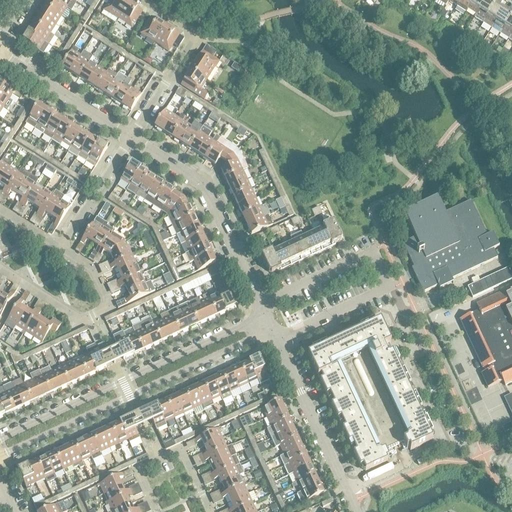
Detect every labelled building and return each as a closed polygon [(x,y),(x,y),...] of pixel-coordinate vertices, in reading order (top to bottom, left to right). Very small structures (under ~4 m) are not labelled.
[(61,17),(66,8),(52,0),(48,0),(45,6),(44,6),(44,7),(61,17)] [(52,0),(66,8),(71,0),(52,0)] [(109,14),(117,19),(128,3),(123,0),(109,0),(103,10),(109,14)] [(460,0),(456,7),(465,13),(468,8),(472,0),(460,0)] [(472,0),(468,8),(476,14),(485,0),(484,0),(472,0)] [(476,14),(473,18),(482,24),(496,0),(491,0),(489,3),(485,0),(476,14)] [(496,0),(482,24),(491,29),(502,11),(497,8),(502,0),(496,0)] [(128,3),(117,19),(125,24),(131,28),(142,11),(128,3)] [(502,11),(491,29),(499,34),(511,14),(511,5),(506,14),(502,11)] [(44,7),(39,15),(55,26),(61,17),(44,7)] [(511,14),(499,34),(508,40),(511,33),(511,14)] [(50,34),(55,26),(39,15),(34,24),(33,23),(33,24),(50,34)] [(154,42),(165,26),(151,17),(140,34),(146,38),(146,37),(154,42)] [(44,43),(50,34),(33,24),(28,33),(44,43)] [(184,38),(165,26),(154,42),(163,47),(162,48),(168,52),(171,47),(176,51),(184,38)] [(44,43),(28,33),(23,41),(22,41),(39,52),(42,54),(48,45),(44,43)] [(184,68),(189,71),(206,81),(214,68),(215,68),(219,62),(212,58),(216,52),(206,45),(193,65),(188,62),(184,68)] [(61,67),(70,73),(80,57),(76,54),(78,50),(74,47),(71,51),(61,67),(61,68),(61,67)] [(85,59),(80,57),(70,73),(78,78),(78,79),(89,62),(91,59),(87,56),(85,59)] [(146,57),(143,61),(149,65),(152,61),(146,57)] [(89,62),(78,79),(79,78),(87,84),(97,68),(89,62)] [(233,62),(230,68),(237,72),(240,67),(233,62)] [(144,70),(153,76),(155,73),(146,67),(144,70)] [(106,73),(97,68),(87,84),(95,89),(106,73)] [(96,89),(104,95),(117,76),(108,70),(106,73),(95,89),(96,90),(96,89)] [(180,85),(197,95),(204,100),(208,94),(200,89),(206,81),(189,71),(180,85)] [(118,73),(117,76),(104,95),(112,100),(126,79),(118,73)] [(113,100),(121,106),(132,89),(127,86),(130,81),(126,79),(112,100),(113,101),(113,100)] [(22,95),(14,91),(0,81),(0,94),(8,99),(11,95),(19,100),(22,95)] [(179,88),(175,94),(184,99),(185,97),(188,93),(179,88)] [(141,95),(132,89),(121,106),(130,111),(129,111),(130,112),(141,95)] [(0,106),(3,108),(7,111),(8,109),(4,107),(8,99),(0,94),(0,106)] [(38,104),(37,104),(25,124),(34,130),(36,126),(46,110),(38,105),(38,104)] [(23,121),(25,118),(29,112),(25,110),(21,108),(15,116),(23,121)] [(36,126),(44,132),(55,115),(46,110),(36,126)] [(155,127),(163,132),(173,116),(164,110),(154,127),(155,127)] [(42,135),(51,140),(63,121),(55,116),(55,115),(44,132),(42,135)] [(163,132),(171,137),(182,121),(173,116),(163,132)] [(72,126),(63,121),(51,140),(60,146),(62,143),(72,126)] [(182,121),(171,137),(171,138),(172,138),(180,143),(191,127),(182,121)] [(62,143),(70,148),(81,132),(72,126),(73,126),(72,126),(62,143)] [(199,132),(191,127),(180,143),(189,148),(188,149),(189,149),(199,132)] [(189,149),(197,154),(208,138),(211,133),(202,128),(199,132),(189,149)] [(81,132),(70,148),(68,152),(76,158),(77,157),(89,137),(81,132)] [(212,141),(208,138),(197,154),(206,159),(220,139),(215,136),(212,141)] [(77,157),(85,162),(98,143),(90,137),(89,137),(77,157)] [(220,158),(225,161),(237,150),(220,139),(206,159),(205,160),(206,160),(215,165),(220,158)] [(94,168),(107,148),(106,148),(98,143),(85,162),(94,168)] [(224,179),(242,171),(247,169),(243,160),(237,150),(225,161),(228,166),(220,169),(225,179),(224,179)] [(0,182),(9,168),(12,164),(5,159),(6,157),(4,156),(0,162),(0,182)] [(120,180),(129,185),(139,169),(131,164),(131,163),(120,180)] [(1,194),(4,196),(20,171),(18,170),(17,172),(9,168),(0,182),(0,184),(5,188),(1,194)] [(21,169),(20,171),(4,196),(7,197),(10,191),(16,195),(29,175),(21,169)] [(129,185),(138,191),(148,174),(139,169),(129,185)] [(247,180),(242,171),(224,179),(225,180),(225,179),(229,188),(247,180)] [(78,174),(77,175),(74,179),(83,185),(87,179),(78,174)] [(142,193),(146,196),(157,180),(148,175),(149,174),(148,174),(138,191),(135,196),(139,199),(142,193)] [(18,205),(21,206),(37,182),(38,180),(29,175),(16,195),(22,199),(18,205)] [(174,191),(165,186),(166,185),(165,185),(157,180),(146,196),(143,201),(167,216),(169,212),(184,200),(173,193),(174,191)] [(233,198),(234,198),(251,190),(247,180),(229,188),(233,197),(233,198)] [(33,206),(44,190),(37,185),(38,183),(37,182),(21,206),(24,208),(28,202),(33,206)] [(71,186),(79,191),(82,187),(73,182),(71,186)] [(35,216),(38,217),(54,193),(53,192),(51,194),(44,190),(33,206),(39,210),(35,216)] [(255,199),(251,190),(234,198),(238,207),(255,199)] [(47,215),(51,217),(61,201),(63,197),(55,192),(54,193),(38,217),(43,221),(47,215)] [(120,199),(111,194),(107,200),(116,206),(119,202),(120,199)] [(451,280),(497,258),(493,250),(499,247),(493,233),(487,236),(470,201),(444,213),(437,197),(403,213),(415,238),(402,244),(417,276),(415,277),(423,293),(438,286),(440,290),(453,283),(451,280)] [(260,208),(255,199),(238,207),(242,216),(260,208)] [(176,236),(198,225),(194,217),(194,216),(193,216),(189,206),(187,207),(184,200),(169,212),(167,216),(176,236)] [(68,205),(61,201),(51,217),(56,221),(53,227),(56,229),(72,204),(70,203),(68,205)] [(127,207),(119,202),(116,206),(125,211),(127,207)] [(125,211),(133,217),(136,213),(127,207),(125,211)] [(242,216),(246,225),(264,217),(260,208),(242,216),(242,217),(242,216)] [(144,218),(136,213),(133,217),(142,222),(144,218)] [(264,217),(246,225),(251,234),(250,235),(272,225),(268,216),(264,217)] [(86,240),(92,243),(105,223),(96,217),(79,244),(83,246),(86,240)] [(323,226),(331,245),(340,241),(341,239),(333,221),(323,226)] [(94,253),(97,255),(113,230),(106,226),(107,224),(105,223),(92,243),(98,247),(94,253)] [(202,234),(198,225),(176,236),(180,245),(185,243),(202,235),(203,235),(203,234),(202,234)] [(323,228),(313,233),(322,252),(329,249),(329,247),(331,245),(323,226),(322,226),(323,228)] [(104,251),(110,255),(123,243),(119,240),(120,238),(112,234),(114,231),(113,230),(97,255),(100,257),(104,251)] [(154,244),(148,232),(142,235),(148,247),(154,244)] [(266,239),(263,233),(252,238),(255,244),(266,239)] [(303,238),(311,255),(314,254),(315,255),(322,252),(313,233),(303,238)] [(202,235),(203,235),(202,235),(185,243),(189,252),(207,244),(202,235)] [(303,238),(292,242),(301,260),(311,255),(303,238)] [(298,261),(301,260),(292,242),(282,247),(291,267),(298,263),(298,261)] [(107,264),(108,267),(135,255),(134,254),(131,255),(127,246),(126,247),(123,243),(110,255),(113,261),(107,264)] [(211,253),(207,244),(189,252),(193,261),(211,253)] [(272,250),(271,250),(280,269),(283,268),(284,270),(291,267),(282,247),(272,252),(272,250)] [(280,269),(271,250),(260,255),(268,273),(271,274),(280,269)] [(215,263),(211,253),(193,261),(198,271),(215,263)] [(116,267),(119,274),(136,266),(132,258),(135,257),(135,255),(108,267),(109,270),(116,267)] [(140,273),(136,266),(119,274),(122,280),(115,283),(117,286),(143,274),(142,272),(140,273)] [(219,273),(216,266),(206,271),(209,278),(219,273)] [(510,267),(467,287),(470,294),(472,298),(511,279),(511,270),(510,267)] [(124,286),(127,292),(145,284),(141,276),(144,275),(143,274),(117,286),(118,289),(124,286)] [(125,305),(152,292),(151,291),(148,292),(145,284),(127,292),(130,298),(124,301),(125,305)] [(227,289),(217,294),(225,311),(234,307),(235,308),(235,307),(227,289)] [(511,290),(509,292),(509,294),(505,296),(504,292),(476,305),(479,311),(459,320),(483,369),(484,368),(485,372),(481,374),(488,388),(502,381),(505,386),(511,382),(511,290)] [(7,298),(1,295),(0,296),(0,316),(14,294),(11,292),(7,298)] [(217,294),(208,298),(216,316),(217,316),(216,316),(225,311),(217,294)] [(204,300),(199,302),(207,320),(216,316),(208,298),(206,295),(202,297),(204,300)] [(8,322),(16,327),(26,310),(20,307),(24,301),(21,299),(5,323),(7,324),(8,322)] [(188,303),(197,325),(198,325),(198,324),(207,320),(199,302),(197,299),(188,303)] [(188,303),(178,307),(188,329),(197,325),(188,303)] [(179,333),(188,329),(178,307),(169,312),(179,333),(179,334),(180,333),(179,333)] [(21,334),(23,335),(38,310),(36,308),(32,314),(26,310),(16,327),(23,331),(21,334)] [(41,312),(38,310),(23,335),(24,335),(26,333),(33,337),(43,321),(37,318),(41,312)] [(160,316),(162,320),(170,337),(179,333),(169,312),(160,316)] [(43,321),(33,337),(42,343),(49,332),(54,335),(61,324),(53,319),(49,325),(43,321)] [(161,341),(170,337),(162,320),(152,324),(161,342),(161,341)] [(433,437),(432,434),(395,354),(395,353),(394,353),(393,353),(391,354),(386,345),(390,343),(380,321),(374,324),(373,321),(365,324),(359,328),(360,330),(327,346),(325,343),(311,350),(312,353),(307,355),(317,377),(318,377),(320,381),(319,382),(359,468),(362,466),(365,472),(387,461),(386,459),(388,458),(384,450),(402,441),(406,449),(409,448),(410,451),(432,440),(433,440),(433,439),(434,438),(434,437),(433,437)] [(152,324),(143,328),(151,346),(161,342),(152,324)] [(143,328),(134,333),(142,350),(142,351),(143,350),(151,346),(143,328)] [(134,333),(125,337),(133,355),(142,350),(134,333)] [(123,359),(123,360),(124,359),(133,355),(125,337),(115,342),(118,348),(120,354),(112,358),(114,363),(123,359)] [(106,367),(114,363),(112,358),(103,362),(98,350),(96,347),(95,345),(85,349),(88,354),(96,372),(105,368),(106,368),(106,367)] [(88,354),(78,359),(87,377),(87,376),(96,372),(88,354)] [(257,379),(267,375),(258,357),(258,358),(249,362),(257,379)] [(86,377),(87,377),(78,359),(69,363),(77,380),(86,376),(86,377)] [(239,366),(248,384),(257,379),(249,362),(240,366),(239,366)] [(69,363),(60,367),(68,385),(69,385),(68,385),(77,380),(69,363)] [(239,366),(230,371),(239,388),(248,384),(239,366)] [(68,385),(60,367),(51,372),(59,389),(68,385)] [(43,371),(40,373),(50,394),(50,393),(59,389),(51,372),(45,374),(43,371)] [(221,374),(221,375),(229,392),(239,388),(230,371),(222,375),(221,374)] [(32,380),(40,398),(49,393),(50,394),(40,373),(37,374),(38,377),(32,380)] [(221,375),(212,379),(220,397),(222,401),(232,397),(229,392),(221,375)] [(12,384),(14,389),(22,406),(31,402),(31,403),(31,402),(23,384),(21,379),(12,384)] [(203,383),(211,401),(220,397),(212,379),(203,383)] [(32,380),(23,384),(31,402),(32,402),(40,398),(32,380)] [(202,405),(211,401),(203,383),(202,383),(203,384),(194,388),(202,405)] [(0,388),(0,407),(4,415),(12,411),(13,411),(5,393),(2,388),(0,388)] [(184,392),(193,410),(202,405),(194,388),(185,392),(184,392)] [(14,389),(5,393),(13,411),(13,410),(22,406),(14,389)] [(184,392),(175,397),(183,414),(193,410),(184,392)] [(165,401),(166,401),(174,418),(183,414),(175,397),(166,401),(166,400),(165,401)] [(280,400),(262,408),(267,418),(284,410),(280,401),(281,401),(280,400)] [(174,418),(166,401),(156,405),(165,423),(174,418)] [(147,410),(138,414),(141,420),(150,416),(155,427),(165,423),(156,405),(148,409),(147,409),(146,409),(147,410)] [(267,418),(271,427),(289,419),(284,410),(267,418)] [(129,418),(128,418),(129,418),(120,423),(128,440),(129,443),(139,439),(135,429),(132,424),(141,420),(138,414),(129,418)] [(289,419),(271,427),(266,429),(271,439),(275,437),(293,428),(289,419)] [(236,421),(231,423),(235,433),(241,430),(236,421)] [(128,440),(120,423),(111,427),(110,426),(110,427),(119,444),(128,440)] [(121,450),(119,444),(110,427),(101,431),(109,449),(114,446),(117,452),(121,450)] [(201,441),(204,447),(222,439),(218,431),(221,430),(220,428),(193,441),(195,444),(201,441)] [(280,446),(298,438),(298,437),(297,437),(293,428),(275,437),(280,446)] [(92,435),(100,453),(109,449),(101,431),(92,435)] [(102,457),(100,453),(92,435),(91,435),(92,436),(83,440),(91,457),(92,461),(102,457)] [(172,438),(162,443),(166,450),(175,446),(174,442),(172,438)] [(280,446),(284,455),(302,447),(298,438),(280,446)] [(225,447),(222,439),(204,447),(207,453),(201,456),(202,459),(229,447),(228,446),(225,447)] [(81,462),(91,457),(83,440),(74,444),(81,462)] [(81,462),(74,444),(73,444),(64,448),(72,466),(73,469),(78,466),(79,469),(84,467),(81,462)] [(231,445),(229,447),(202,459),(204,462),(207,461),(210,467),(231,458),(236,455),(232,448),(235,446),(234,444),(231,446),(231,445)] [(288,464),(306,456),(307,456),(306,456),(302,447),(284,455),(288,464)] [(67,468),(72,466),(64,448),(55,453),(55,452),(54,452),(54,453),(63,470),(64,474),(68,472),(67,468)] [(254,458),(249,449),(244,451),(248,461),(254,458)] [(54,475),(63,470),(54,453),(46,457),(54,475)] [(288,476),(293,474),(310,465),(306,456),(288,464),(284,466),(288,476)] [(44,479),(54,475),(46,457),(37,461),(36,461),(36,462),(44,479)] [(234,465),(231,458),(210,467),(213,473),(210,475),(211,478),(237,465),(237,464),(234,465)] [(35,483),(44,479),(36,462),(27,466),(35,483)] [(222,484),(239,476),(235,468),(238,467),(237,465),(211,478),(212,481),(219,478),(222,484)] [(293,474),(297,483),(315,475),(315,474),(310,465),(293,474)] [(18,469),(17,470),(26,488),(35,483),(27,466),(18,470),(18,469)] [(259,478),(262,477),(259,470),(252,473),(255,479),(259,478)] [(100,486),(103,494),(121,486),(118,480),(124,477),(123,473),(96,486),(97,488),(100,486)] [(297,483),(301,492),(319,484),(315,475),(297,483)] [(220,496),(246,484),(245,483),(243,484),(239,476),(222,484),(224,490),(218,493),(220,496)] [(267,478),(269,484),(273,483),(275,482),(273,477),(271,478),(270,476),(267,478)] [(75,488),(77,492),(83,489),(81,485),(80,482),(75,484),(77,487),(75,488)] [(230,503),(248,495),(244,487),(247,485),(246,484),(220,496),(221,499),(227,496),(230,503)] [(297,494),(301,504),(302,503),(303,503),(324,493),(323,493),(319,484),(301,492),(297,494)] [(124,492),(121,486),(103,494),(107,502),(104,503),(105,505),(132,492),(130,489),(124,492)] [(108,505),(111,511),(113,511),(130,505),(127,498),(133,495),(132,492),(105,505),(106,506),(108,505)] [(227,511),(226,511),(234,511),(255,503),(254,501),(251,502),(248,495),(230,503),(233,509),(227,511)] [(46,506),(44,502),(43,501),(34,505),(36,511),(46,506)] [(255,504),(255,503),(234,511),(255,511),(253,505),(255,504)]
